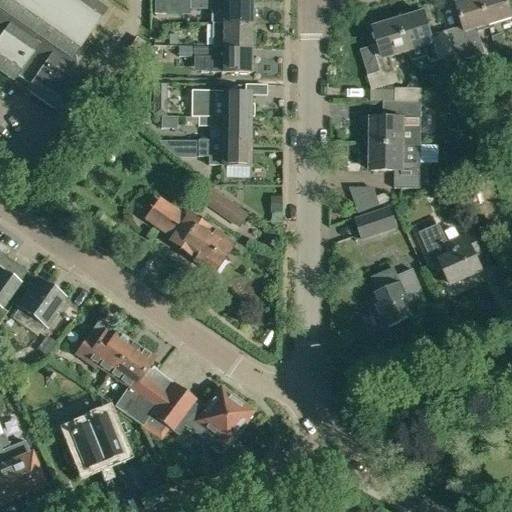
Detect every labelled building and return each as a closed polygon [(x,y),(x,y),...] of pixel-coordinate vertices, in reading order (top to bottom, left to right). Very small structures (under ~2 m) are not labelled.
[(0,0),(0,73),(9,79),(16,77),(28,85),(30,93),(51,108),(60,107),(79,79),(76,56),(104,15),(103,6),(98,3),(99,0),(0,0)] [(154,0),(153,14),(165,14),(166,0),(154,0)] [(207,1),(206,0),(189,0),(189,9),(210,9),(210,11),(224,11),(224,25),(252,26),(252,2),(207,1)] [(448,31),(455,55),(456,55),(458,62),(484,54),(478,33),(490,29),(489,26),(490,26),(481,0),(472,0),(456,5),(463,27),(448,31)] [(511,13),(507,0),(481,0),(490,26),(511,19),(511,13)] [(400,22),(408,53),(409,52),(412,61),(428,56),(430,63),(455,55),(448,31),(435,35),(437,43),(433,44),(424,15),(400,22)] [(96,52),(115,24),(105,17),(85,45),(96,52)] [(368,76),(372,90),(397,82),(395,75),(390,58),(408,53),(400,22),(375,29),(379,44),(374,46),(376,54),(382,72),(368,76)] [(212,24),(212,47),(212,49),(252,50),(252,26),(224,25),(212,24)] [(492,37),(496,50),(506,47),(502,34),(492,37)] [(168,46),(176,46),(176,36),(168,36),(168,46)] [(135,40),(122,60),(131,65),(144,45),(135,40)] [(212,49),(212,47),(192,46),(192,57),(210,57),(210,73),(251,74),(252,50),(212,49)] [(461,76),(466,91),(470,90),(465,75),(461,76)] [(131,85),(131,110),(146,110),(146,85),(131,85)] [(153,85),(153,99),(166,99),(166,85),(153,85)] [(399,102),(421,102),(421,90),(399,89),(399,102)] [(197,117),(197,119),(250,120),(251,93),(191,93),(191,117),(197,117)] [(373,145),(405,145),(421,145),(421,102),(399,102),(397,101),(397,115),(405,115),(405,119),(373,119),(373,145)] [(136,114),(136,123),(147,123),(147,113),(136,114)] [(250,120),(197,119),(197,126),(209,127),(209,129),(209,141),(209,143),(250,144),(250,120)] [(250,144),(209,143),(173,142),(173,152),(189,152),(189,150),(198,150),(198,157),(208,157),(208,165),(222,166),(222,167),(250,168),(250,144)] [(396,188),(421,188),(422,163),(405,163),(405,145),(373,145),(372,171),(396,171),(396,188)] [(235,225),(239,227),(248,214),(210,189),(201,202),(235,225)] [(377,195),(380,202),(388,199),(386,192),(377,195)] [(263,198),(263,213),(281,213),(281,198),(263,198)] [(187,253),(214,273),(233,245),(206,226),(204,230),(191,221),(190,222),(159,201),(147,218),(178,239),(177,241),(189,250),(187,253)] [(356,221),(363,242),(399,230),(392,209),(356,221)] [(442,261),(453,284),(459,282),(463,282),(472,278),(474,274),(481,271),(474,258),(481,255),(471,233),(448,244),(442,231),(437,229),(421,236),(435,264),(442,261)] [(0,322),(7,313),(2,310),(20,283),(19,283),(27,272),(0,252),(0,322)] [(30,256),(23,268),(50,285),(58,273),(30,256)] [(402,323),(414,318),(412,314),(428,307),(412,270),(396,277),(393,269),(371,279),(377,295),(373,297),(386,329),(391,327),(392,329),(401,325),(402,323)] [(11,321),(37,339),(45,328),(48,330),(57,316),(54,314),(64,299),(40,282),(39,283),(35,280),(17,307),(20,309),(11,321)] [(111,375),(132,345),(116,335),(113,340),(106,336),(99,345),(89,338),(77,357),(95,369),(97,365),(111,375)] [(37,350),(47,357),(57,343),(46,336),(37,350)] [(123,413),(151,372),(146,369),(152,360),(132,345),(111,375),(130,389),(125,396),(124,395),(115,407),(123,413)] [(73,374),(80,379),(83,375),(63,360),(63,361),(51,352),(47,358),(59,366),(72,376),(73,374)] [(29,373),(37,384),(51,373),(43,363),(29,373)] [(185,426),(188,428),(203,408),(152,370),(151,372),(123,413),(161,441),(169,429),(178,435),(185,426)] [(208,445),(220,453),(227,444),(229,446),(252,412),(221,390),(212,402),(209,399),(203,408),(188,428),(209,444),(208,445)] [(80,457),(86,469),(121,455),(106,418),(99,421),(93,407),(59,421),(74,459),(80,457)] [(4,434),(0,435),(0,447),(8,465),(20,498),(33,493),(34,495),(42,491),(41,489),(45,487),(25,441),(12,447),(10,448),(4,434)] [(0,506),(2,506),(3,508),(10,505),(9,502),(20,498),(8,465),(0,447),(0,506)] [(471,511),(476,511),(482,502),(475,498),(473,502),(465,498),(461,505),(471,511)]
